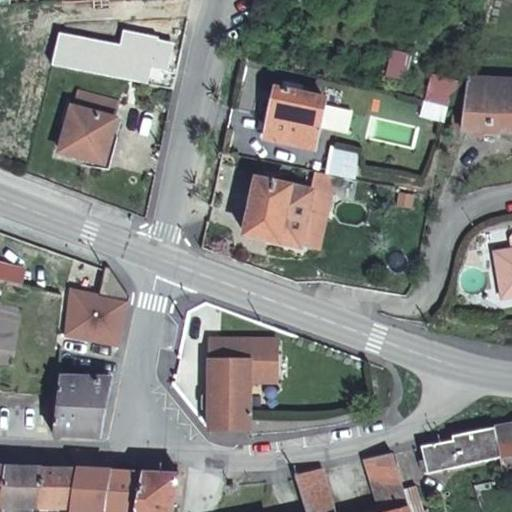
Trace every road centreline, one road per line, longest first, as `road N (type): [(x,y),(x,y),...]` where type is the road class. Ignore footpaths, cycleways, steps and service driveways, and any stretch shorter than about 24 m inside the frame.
road 1 (residential): [(472,372),(405,429),(216,461)]
road 2 (residential): [(167,256),(226,0)]
road 3 (residential): [(313,315),(356,301),(412,305),(427,296),(450,225),(464,211),(511,200)]
road 4 (residential): [(124,454),(167,256)]
road 5 (secondary): [(0,196),(167,256)]
road 6 (secondary): [(313,315),(472,372)]
road 7 (secondary): [(167,256),(313,315)]
road 8 (residential): [(124,454),(0,450)]
